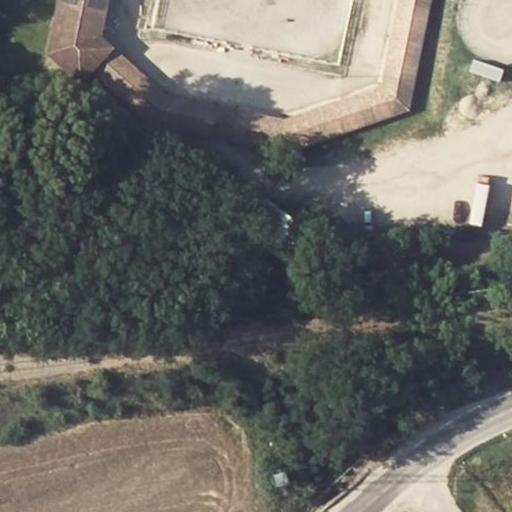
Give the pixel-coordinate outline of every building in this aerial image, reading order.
[(58,0),(49,48),(83,82),(94,69),(111,50),(116,45),(103,33),(109,0),(58,0)] [(286,127),(235,117),(230,138),(287,149),(411,107),(432,0),(411,0),(393,91),(286,127)] [(237,105),(235,117),(286,127),(393,91),(411,0),(399,0),(383,82),(285,115),(237,105)] [(116,45),(111,50),(124,61),(121,65),(162,102),(216,113),(218,102),(168,92),(116,45)] [(111,50),(94,69),(152,122),(211,133),(216,113),(162,102),(121,65),(124,61),(111,50)] [(83,86),(70,116),(121,138),(134,108),(83,86)] [(216,113),(211,133),(230,138),(235,117),(237,105),(218,102),(216,113)]
